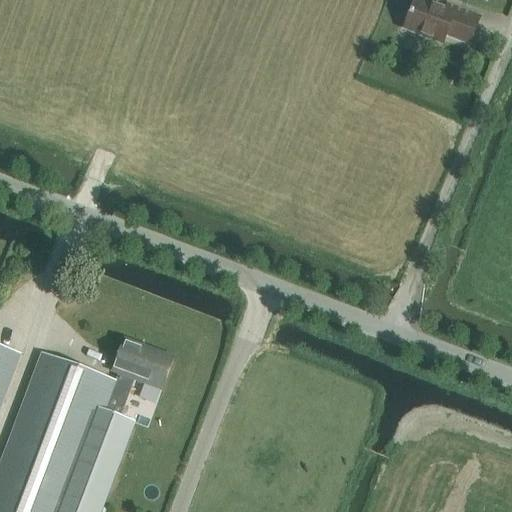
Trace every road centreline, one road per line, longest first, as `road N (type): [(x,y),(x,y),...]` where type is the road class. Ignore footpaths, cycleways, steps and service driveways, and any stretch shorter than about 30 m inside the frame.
road 1 (unclassified): [(396,340),(0,189)]
road 2 (unclassified): [(396,340),(511,34)]
road 3 (unclassified): [(511,383),(396,340)]
